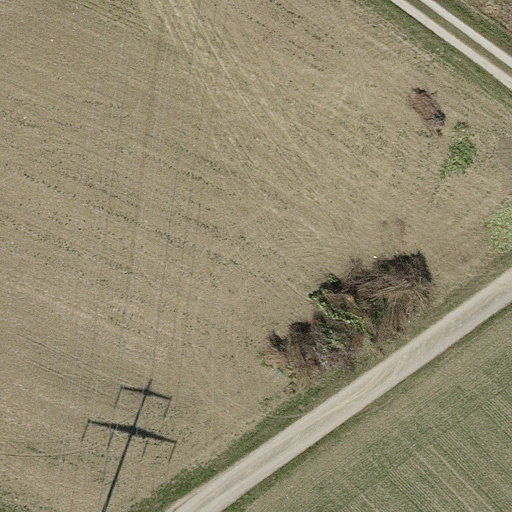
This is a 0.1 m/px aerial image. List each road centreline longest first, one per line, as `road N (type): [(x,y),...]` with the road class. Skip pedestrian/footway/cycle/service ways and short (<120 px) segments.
road 1 (track): [(184,511),(511,254)]
road 2 (track): [(409,0),(511,77)]
